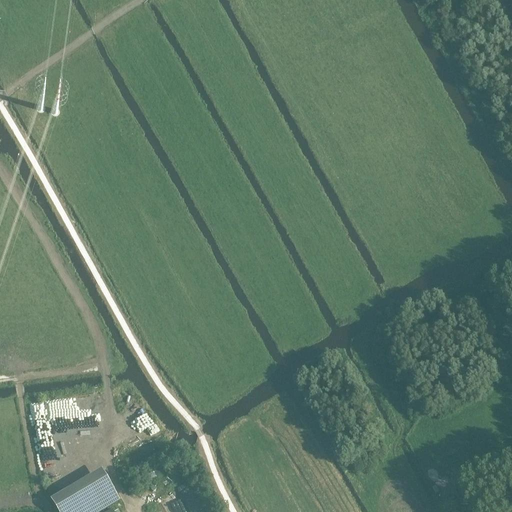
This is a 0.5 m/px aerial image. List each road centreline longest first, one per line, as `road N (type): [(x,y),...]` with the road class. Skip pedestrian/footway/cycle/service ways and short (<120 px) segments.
road 1 (track): [(0,169),(96,335),(113,415),(106,466),(134,511)]
road 2 (track): [(138,0),(0,98)]
road 3 (track): [(17,377),(33,477),(49,511)]
